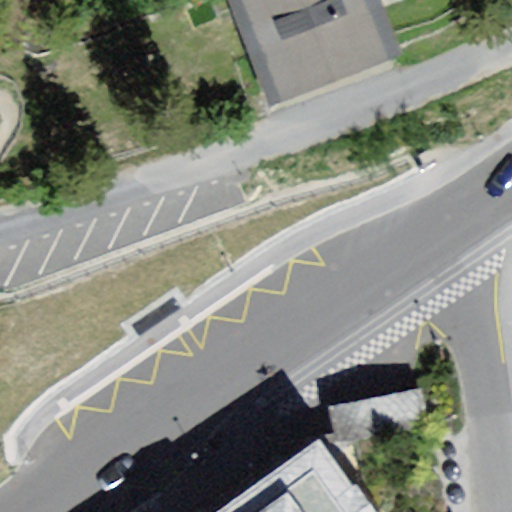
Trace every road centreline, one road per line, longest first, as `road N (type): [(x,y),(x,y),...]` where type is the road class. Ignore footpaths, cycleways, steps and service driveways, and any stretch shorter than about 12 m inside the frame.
road 1 (residential): [(0,223),(388,93),(511,32)]
road 2 (secondary): [(16,511),(467,207)]
road 3 (residential): [(467,207),(503,511)]
